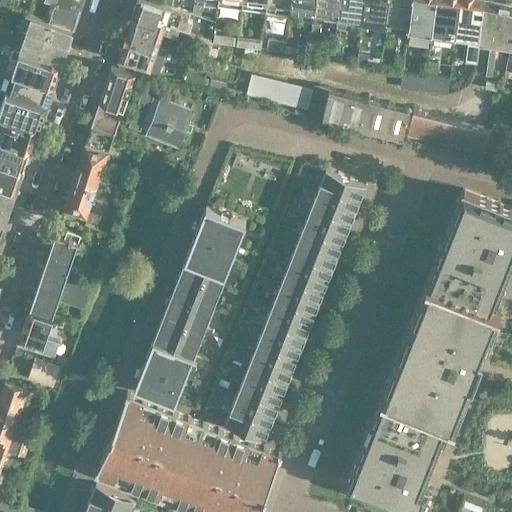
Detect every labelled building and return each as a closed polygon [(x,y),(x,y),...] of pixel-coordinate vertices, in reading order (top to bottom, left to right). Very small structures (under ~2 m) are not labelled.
[(51,0),(45,18),(49,20),(73,28),(82,0),(51,0)] [(158,0),(136,0),(133,11),(166,22),(179,27),(190,30),(193,22),(188,20),(191,11),(181,8),(172,5),(172,0),(164,0),(164,3),(163,2),(158,0)] [(172,0),(172,5),(181,8),(181,0),(172,0)] [(243,0),(243,5),(266,8),(267,0),(243,0)] [(267,0),(266,8),(290,11),(291,4),(291,0),(267,0)] [(291,0),(291,4),(290,11),(314,15),(315,0),(291,0)] [(315,0),(314,15),(338,18),(340,11),(340,9),(340,0),(315,0)] [(340,0),(340,9),(340,11),(338,18),(335,35),(344,37),(346,19),(361,21),(362,16),(362,13),(364,0),(340,0)] [(364,0),(362,13),(362,16),(386,19),(388,0),(364,0)] [(388,0),(386,19),(409,22),(409,24),(412,0),(388,0)] [(412,0),(409,24),(433,27),(436,0),(412,0)] [(436,0),(433,27),(443,28),(441,37),(455,39),(456,30),(460,0),(436,0)] [(460,0),(456,30),(455,39),(471,41),(469,59),(476,59),(479,33),(483,0),(460,0)] [(492,37),(511,40),(511,0),(483,0),(480,36),(492,37)] [(194,3),(193,12),(202,15),(203,4),(194,3)] [(124,21),(121,32),(158,44),(163,31),(177,36),(179,27),(166,22),(133,11),(132,11),(129,20),(124,21)] [(25,12),(20,26),(68,42),(73,28),(49,20),(32,14),(31,14),(25,12)] [(313,20),(311,36),(319,37),(321,21),(313,20)] [(20,48),(24,49),(61,62),(68,42),(20,26),(18,35),(24,37),(20,48)] [(215,31),(214,41),(237,44),(238,34),(215,31)] [(121,46),(117,55),(115,64),(136,70),(149,74),(151,66),(155,68),(158,58),(154,57),(158,44),(121,32),(118,41),(121,46)] [(244,45),(257,47),(261,47),(263,37),(239,34),(238,44),(244,45)] [(269,38),(268,48),(285,50),(287,41),(287,40),(269,38)] [(287,41),(285,50),(298,52),(299,42),(287,41)] [(244,45),(242,55),(255,57),(257,47),(244,45)] [(11,67),(20,70),(54,82),(61,62),(24,49),(20,48),(14,46),(11,56),(7,66),(11,67)] [(496,51),(489,50),(486,74),(492,75),(496,51)] [(430,57),(428,73),(450,76),(452,60),(430,57)] [(394,68),(403,69),(404,69),(405,59),(395,58),(394,68)] [(415,64),(414,71),(427,73),(428,62),(419,61),(415,64)] [(135,71),(112,63),(100,98),(123,106),(135,71)] [(9,89),(12,90),(48,102),(54,82),(20,70),(11,67),(7,66),(1,85),(9,89)] [(187,72),(180,69),(177,79),(184,81),(187,72)] [(451,77),(428,73),(414,71),(404,69),(403,69),(401,86),(448,93),(450,80),(451,77)] [(188,72),(185,83),(228,93),(231,82),(188,72)] [(253,72),(246,97),(323,116),(330,87),(315,83),(313,87),(253,72)] [(186,90),(187,83),(185,83),(168,79),(166,86),(186,90)] [(0,106),(0,109),(5,111),(38,122),(41,123),(48,102),(12,90),(9,89),(1,85),(0,86),(0,94),(3,96),(0,106)] [(331,86),(330,87),(323,116),(403,136),(410,106),(331,86)] [(143,87),(128,123),(140,128),(141,126),(147,128),(146,130),(178,143),(184,129),(190,131),(193,123),(187,121),(193,107),(161,94),(160,96),(154,94),(155,92),(143,87)] [(100,98),(87,137),(110,145),(123,106),(100,98)] [(0,134),(30,145),(34,134),(38,133),(39,128),(37,125),(38,122),(5,111),(0,109),(0,134)] [(485,152),(491,128),(414,109),(408,133),(485,152)] [(495,133),(490,152),(498,154),(503,136),(495,133)] [(0,158),(23,166),(26,158),(29,157),(31,152),(29,149),(30,145),(0,134),(0,158)] [(87,137),(76,170),(99,178),(110,145),(87,137)] [(0,158),(0,182),(16,188),(19,178),(23,177),(24,172),(22,169),(23,166),(0,158)] [(366,182),(327,166),(226,419),(231,421),(253,430),(266,435),(366,182)] [(60,218),(79,225),(83,226),(99,178),(76,170),(64,205),(60,218)] [(16,188),(0,182),(0,204),(9,208),(12,200),(15,199),(17,193),(15,190),(16,188)] [(464,399),(491,330),(491,329),(486,327),(493,307),(500,310),(500,309),(501,307),(494,304),(497,297),(491,294),(496,282),(502,284),(511,257),(511,208),(463,188),(452,214),(453,214),(444,235),(444,236),(450,238),(442,258),(436,256),(427,278),(427,277),(426,280),(409,325),(400,346),(383,390),(382,390),(381,392),(382,392),(373,414),(373,415),(379,417),(371,437),(365,435),(356,456),(346,482),(419,511),(420,510),(420,509),(420,508),(414,506),(422,486),(428,488),(429,486),(423,483),(440,439),(434,436),(439,424),(445,427),(445,426),(448,419),(455,422),(456,420),(456,419),(450,417),(458,397),(463,399),(464,399)] [(166,395),(168,395),(176,399),(194,352),(246,218),(207,203),(135,382),(150,388),(166,395)] [(0,228),(2,229),(5,220),(9,218),(10,214),(8,210),(9,208),(0,204),(0,228)] [(55,231),(46,259),(69,267),(83,226),(79,225),(77,231),(67,227),(64,235),(55,231)] [(46,259),(30,305),(53,312),(69,267),(46,259)] [(53,312),(30,305),(21,333),(30,336),(27,343),(41,348),(53,312)] [(62,357),(55,355),(53,361),(60,363),(62,357)] [(29,376),(52,384),(59,364),(36,356),(29,376)] [(6,378),(0,394),(0,422),(15,428),(29,385),(6,378)] [(257,511),(280,456),(281,457),(284,452),(280,450),(280,451),(249,439),(251,433),(253,430),(231,421),(230,424),(227,430),(162,405),(164,399),(166,395),(150,388),(148,392),(146,398),(131,392),(127,390),(96,471),(99,472),(100,471),(203,511),(257,511)] [(0,466),(2,468),(8,449),(25,455),(32,434),(15,428),(0,422),(0,466)] [(96,482),(84,511),(130,511),(137,498),(96,482)]
